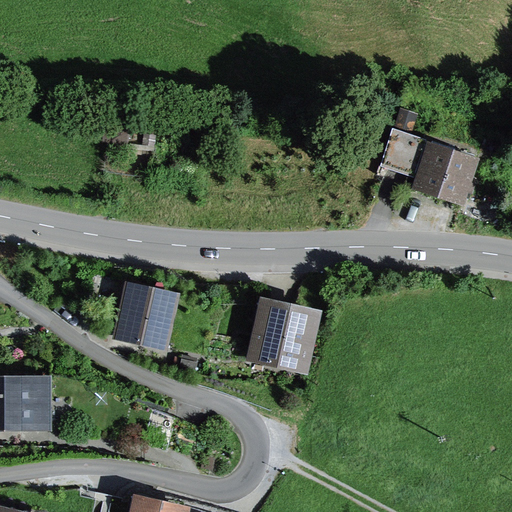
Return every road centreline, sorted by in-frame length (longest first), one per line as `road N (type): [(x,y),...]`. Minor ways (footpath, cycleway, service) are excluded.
road 1 (residential): [(0,287),(100,355),(227,405),(251,424),(257,443),(248,478),(223,490),(115,467),(0,475)]
road 2 (tertiary): [(0,216),(182,245),(380,245),(511,256)]
road 3 (track): [(257,443),(387,511)]
